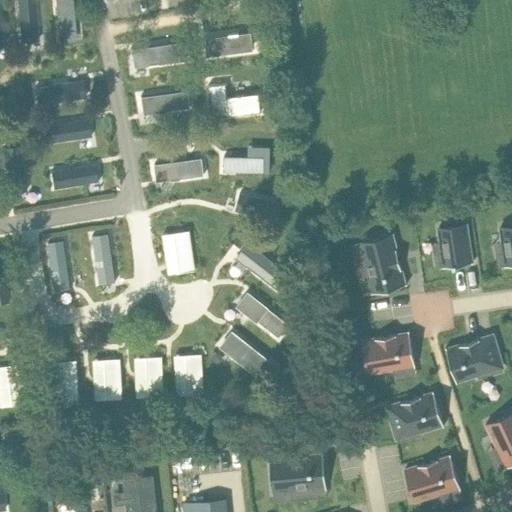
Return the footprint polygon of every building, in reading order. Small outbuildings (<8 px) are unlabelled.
[(35,0),(18,0),(21,36),(38,35),(35,0)] [(71,0),(55,0),(58,30),(74,28),(71,0)] [(183,41),(131,48),(133,64),(148,62),(148,63),(157,62),(157,61),(185,57),(183,41)] [(83,79),(35,87),(38,104),(85,97),(83,79)] [(227,82),(208,85),(212,117),(262,110),(261,108),(260,109),(258,95),(245,96),(245,94),(237,95),(237,97),(229,98),(229,96),(227,97),(226,85),(228,84),(227,82)] [(188,90),(140,96),(142,112),(157,110),(157,111),(166,110),(166,109),(190,106),(188,90)] [(87,118),(44,125),(47,143),(90,136),(87,118)] [(20,145),(3,147),(9,191),(26,188),(20,145)] [(224,155),(224,171),(264,172),(264,156),(248,156),(224,155)] [(202,157),(154,163),(157,179),(171,177),(172,179),(180,177),(180,176),(204,173),(202,157)] [(95,164),(51,170),(54,188),(98,181),(95,164)] [(242,193),(238,210),(280,221),(285,204),(242,193)] [(471,261),(465,222),(439,226),(443,252),(438,252),(440,266),(471,261)] [(505,251),(500,252),(502,265),(504,264),(504,265),(511,264),(511,223),(501,225),(503,240),(505,251)] [(189,229),(173,232),(179,271),(195,269),(189,229)] [(108,232),(92,235),(99,282),(115,280),(108,232)] [(360,241),(350,243),(354,261),(365,258),(373,291),(371,292),(407,283),(407,282),(405,283),(392,232),(360,240),(360,241)] [(64,239),(48,241),(55,289),(71,287),(64,239)] [(244,248),(236,258),(247,267),(249,265),(277,287),(288,273),(250,243),(245,250),(244,248)] [(3,257),(0,257),(0,301),(9,301),(3,257)] [(249,291),(238,305),(258,322),(259,321),(279,337),(289,324),(269,308),(269,307),(249,291)] [(408,332),(361,340),(367,372),(392,368),(414,364),(414,366),(415,366),(410,336),(409,329),(408,329),(408,332)] [(233,331),(221,345),(264,379),(275,365),(233,331)] [(447,346),(446,346),(457,382),(457,379),(467,376),(468,376),(477,373),(477,372),(488,369),(485,360),(499,356),(493,334),(447,348),(447,346)] [(201,353),(185,354),(187,394),(203,393),(201,353)] [(162,355),(146,356),(147,396),(163,395),(162,355)] [(120,357),(104,358),(106,398),(122,397),(120,357)] [(76,359),(60,360),(62,400),(78,399),(76,359)] [(21,362),(5,364),(10,404),(26,402),(21,362)] [(433,392),(387,405),(394,427),(408,423),(411,432),(422,429),(442,423),(443,425),(444,425),(433,389),(432,390),(433,392)] [(511,409),(486,422),(497,445),(506,465),(504,466),(505,467),(511,463),(511,409)] [(322,453),(270,457),(273,490),(274,490),(275,501),(293,499),(292,488),(325,485),(325,488),(326,488),(323,450),(322,450),(322,453)] [(450,455),(404,469),(414,500),(438,493),(459,486),(460,488),(461,488),(450,453),(449,453),(450,455)] [(217,466),(180,469),(184,502),(221,498),(217,466)] [(157,511),(153,474),(124,478),(125,490),(113,491),(115,504),(126,502),(126,511),(157,511)] [(64,488),(64,511),(90,511),(91,487),(64,488)] [(221,511),(221,498),(184,502),(184,511),(221,511)]
